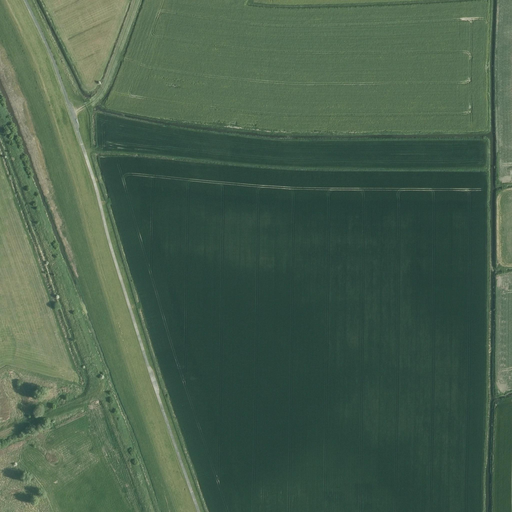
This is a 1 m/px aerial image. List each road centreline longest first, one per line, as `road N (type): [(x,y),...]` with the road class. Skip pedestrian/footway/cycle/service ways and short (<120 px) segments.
road 1 (track): [(198,511),(72,115),(24,0)]
road 2 (track): [(135,0),(102,93),(72,115)]
